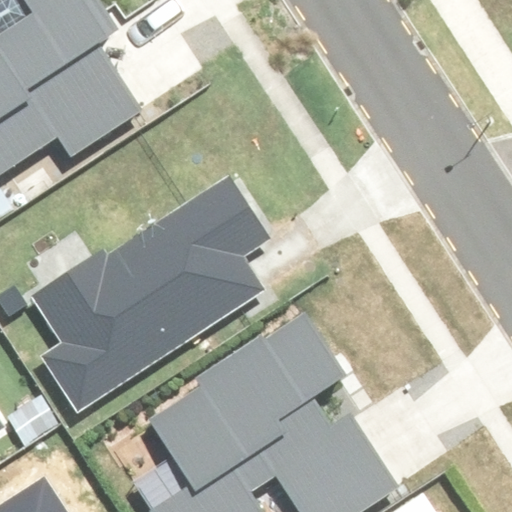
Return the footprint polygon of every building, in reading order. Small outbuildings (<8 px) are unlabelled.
[(0,178),(63,144),(72,160),(145,119),(78,0),(21,0),(29,13),(0,29),(0,178)] [(229,193),(33,307),(60,354),(37,367),(66,416),(264,301),(242,264),(264,252),(229,193)] [(301,332),(146,432),(189,499),(167,511),(262,511),(283,499),(291,511),(363,511),(391,494),(347,427),(326,440),(302,403),(334,383),(301,332)] [(57,511),(43,489),(6,511),(57,511)] [(448,511),(438,495),(409,511),(448,511)]
